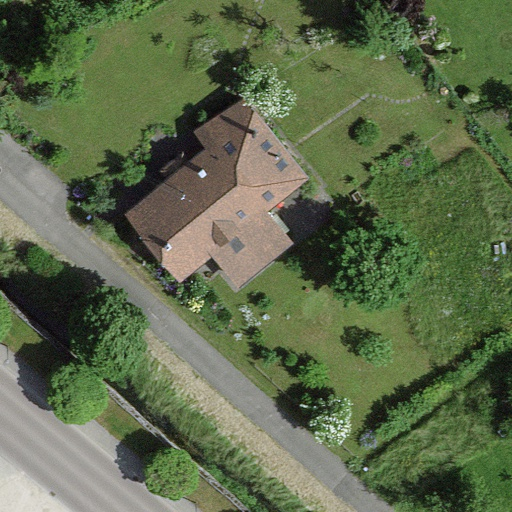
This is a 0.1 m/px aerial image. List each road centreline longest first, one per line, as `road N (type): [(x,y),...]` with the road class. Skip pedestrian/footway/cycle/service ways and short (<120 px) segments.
road 1 (residential): [(0,184),(375,511)]
road 2 (secondary): [(0,420),(110,511)]
